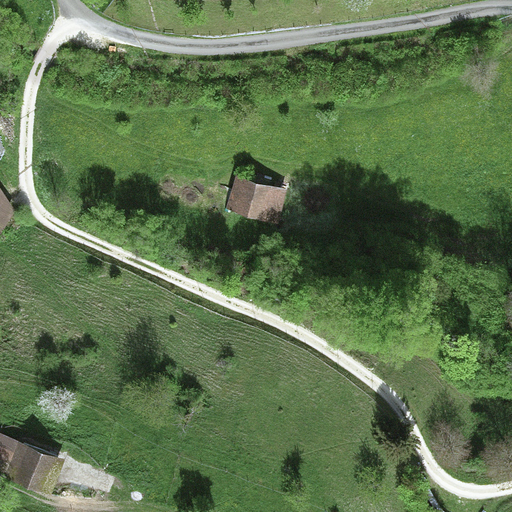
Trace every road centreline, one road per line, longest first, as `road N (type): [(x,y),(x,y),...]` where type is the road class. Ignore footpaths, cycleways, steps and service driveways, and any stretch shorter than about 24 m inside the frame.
road 1 (track): [(80,15),(49,46),(31,84),(23,176),(37,213),(328,348),(385,392),(443,487),(477,494),(511,489)]
road 2 (residential): [(71,0),(98,28),(163,46),(511,7)]
road 3 (track): [(143,508),(84,510),(0,481)]
